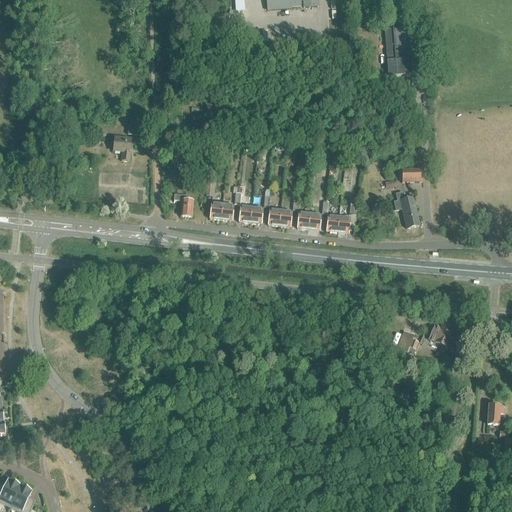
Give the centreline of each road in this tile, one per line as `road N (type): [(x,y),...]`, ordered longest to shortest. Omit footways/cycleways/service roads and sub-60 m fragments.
road 1 (secondary): [(44,225),(511,274)]
road 2 (residential): [(145,511),(128,448),(38,356)]
